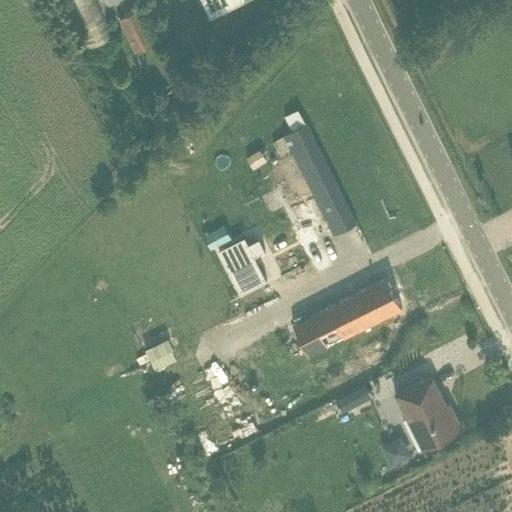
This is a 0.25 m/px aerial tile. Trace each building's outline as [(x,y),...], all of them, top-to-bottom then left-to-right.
[(62,0),(83,42),(111,28),(96,0),(62,0)] [(201,0),(209,16),(240,0),(201,0)] [(117,18),(129,41),(147,31),(135,8),(117,18)] [(156,90),(163,101),(183,89),(176,77),(156,90)] [(306,122),(282,134),(313,196),(337,184),(306,122)] [(253,166),(265,158),(259,148),(247,156),(253,166)] [(261,164),(228,186),(234,196),(267,173),(261,164)] [(325,202),(258,232),(274,267),(343,236),(325,202)] [(244,236),(219,249),(241,293),(267,280),(254,255),(265,250),(259,238),(259,239),(259,238),(258,238),(258,239),(249,243),(248,243),(244,236)] [(386,276),(297,321),(313,350),(330,342),(324,332),(338,325),(343,335),(402,307),(387,276),(386,276)] [(144,348),(154,368),(175,357),(165,338),(144,348)] [(402,418),(418,450),(463,428),(449,401),(446,402),(432,374),(394,393),(405,417),(402,418)] [(342,409),(354,403),(348,391),(336,398),(342,409)]
